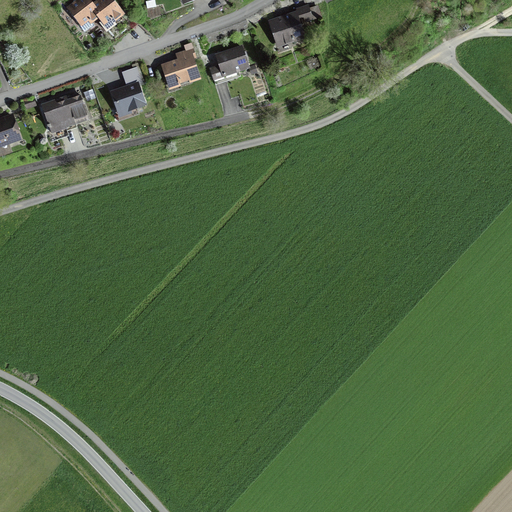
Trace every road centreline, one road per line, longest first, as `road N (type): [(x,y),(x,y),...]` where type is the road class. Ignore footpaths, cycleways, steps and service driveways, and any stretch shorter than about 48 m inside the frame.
road 1 (track): [(0,213),(325,122),(511,9)]
road 2 (residential): [(272,0),(0,101)]
road 3 (residential): [(0,175),(267,112)]
road 4 (track): [(267,112),(406,41),(420,0)]
road 5 (tertiary): [(141,511),(62,428),(0,388)]
road 6 (track): [(0,406),(118,511)]
